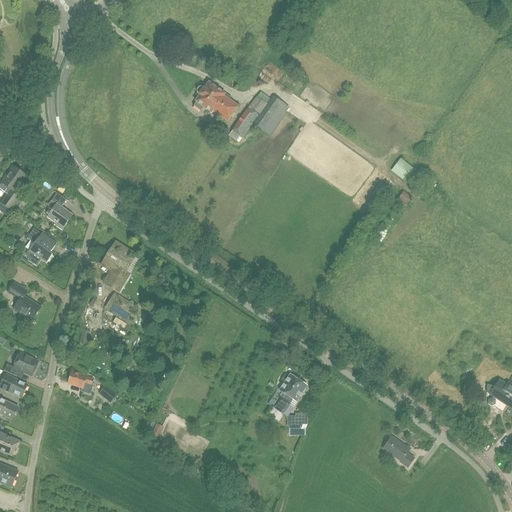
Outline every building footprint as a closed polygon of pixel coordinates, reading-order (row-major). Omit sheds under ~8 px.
[(225,94),(209,83),(195,101),(196,102),(194,106),(200,111),(203,107),(211,113),(213,111),(227,122),(238,107),(223,96),(225,94)] [(228,136),(236,142),(238,144),(251,127),(255,130),(257,127),(269,136),(288,108),(273,97),(270,101),(261,93),(257,98),(256,97),(249,107),(260,115),(259,116),(248,108),(231,131),(232,131),(228,136)] [(1,204),(11,211),(21,196),(15,192),(25,176),(13,168),(8,175),(7,174),(1,183),(7,188),(4,192),(8,195),(1,204)] [(408,205),(413,198),(403,191),(398,197),(408,205)] [(66,200),(56,194),(47,206),(53,210),(47,218),(55,224),(54,226),(62,231),(72,216),(60,208),(66,200)] [(28,250),(27,252),(28,261),(36,267),(40,260),(46,264),(52,256),(50,254),(53,249),(56,245),(48,239),(44,239),(45,237),(34,229),(27,239),(35,244),(29,252),(28,250)] [(117,290),(126,275),(122,272),(132,256),(116,246),(106,263),(115,269),(107,283),(117,290)] [(14,284),(8,293),(20,300),(14,310),(32,322),(41,308),(24,297),(27,292),(14,284)] [(134,322),(140,311),(114,295),(107,307),(134,322)] [(38,363),(20,355),(13,369),(7,365),(4,372),(16,378),(19,372),(31,377),(38,363)] [(72,372),(68,385),(83,389),(82,392),(89,395),(92,386),(91,386),(93,380),(86,378),(87,376),(72,372)] [(5,375),(3,381),(0,387),(8,391),(7,393),(21,399),(27,386),(5,375)] [(290,375),(289,377),(287,375),(284,376),(281,380),(282,382),(284,384),(279,391),(282,393),(272,408),(283,415),(293,400),(296,402),(307,387),(290,375)] [(511,408),(511,385),(508,383),(506,385),(499,380),(489,395),(493,397),(488,399),(488,404),(492,407),(496,405),(496,399),(511,410),(511,408)] [(99,394),(110,403),(116,395),(105,386),(99,394)] [(0,415),(12,421),(18,408),(0,399),(0,415)] [(287,416),(287,426),(288,429),(297,430),(297,435),(304,435),(305,436),(305,433),(305,430),(307,425),(307,414),(295,414),(295,417),(287,416)] [(150,432),(154,424),(153,424),(154,421),(145,416),(143,421),(147,423),(144,429),(150,432)] [(0,434),(0,451),(12,457),(13,455),(15,455),(17,449),(16,448),(18,442),(0,434)] [(392,437),(383,450),(401,462),(400,463),(407,468),(414,459),(407,454),(410,450),(392,437)] [(0,484),(11,489),(18,472),(1,465),(0,466),(0,484)]
